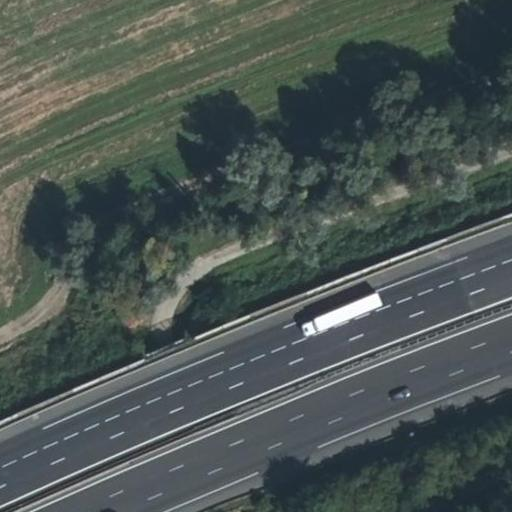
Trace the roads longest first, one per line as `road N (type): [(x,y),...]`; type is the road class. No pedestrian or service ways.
road 1 (track): [(511,158),(206,261),(156,310),(228,511)]
road 2 (track): [(0,337),(68,282),(229,205),(511,93)]
road 3 (motorway): [(511,273),(262,366),(0,480)]
road 4 (motorway): [(95,511),(511,343)]
